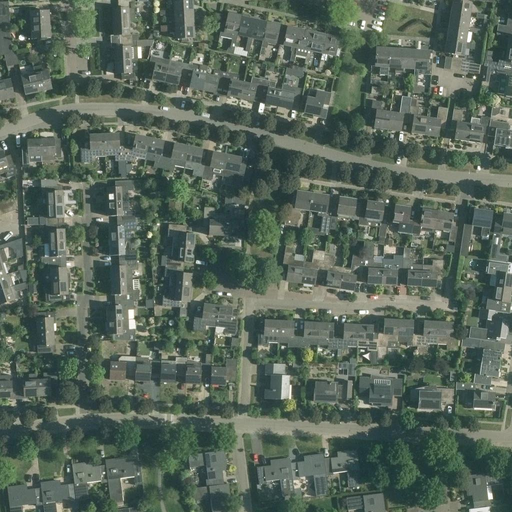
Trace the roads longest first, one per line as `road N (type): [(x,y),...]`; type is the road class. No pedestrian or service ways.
road 1 (residential): [(511,182),(358,164),(165,112),(62,110),(0,132)]
road 2 (residential): [(511,437),(241,425)]
road 3 (residential): [(83,420),(86,185)]
road 4 (residential): [(249,302),(449,307)]
road 5 (residential): [(83,420),(236,424)]
road 6 (residential): [(241,425),(249,302)]
